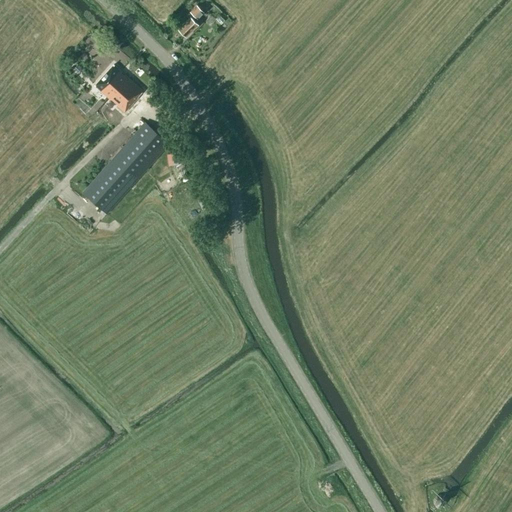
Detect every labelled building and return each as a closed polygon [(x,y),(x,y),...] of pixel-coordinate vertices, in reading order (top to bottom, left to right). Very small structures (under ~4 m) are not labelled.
[(197,18),(203,12),(197,5),(190,11),(186,15),(189,18),(178,28),(186,36),(198,24),(195,20),(197,18)] [(216,20),(211,15),(206,21),(211,25),(216,20)] [(120,63),(101,84),(111,93),(113,95),(114,96),(133,76),(133,75),(132,77),(130,75),(131,73),(120,63)] [(133,76),(114,96),(117,98),(118,97),(124,103),(123,104),(131,111),(143,97),(144,96),(143,96),(148,90),(149,90),(135,77),(134,79),(133,77),(134,76),(133,76)] [(101,112),(115,126),(128,115),(114,100),(101,112)] [(107,213),(169,143),(145,122),(83,191),(107,213)] [(445,502),(445,501),(444,498),(445,498),(444,497),(441,495),(440,495),(437,495),(436,495),(436,496),(434,498),(433,499),(434,503),(434,504),(435,504),(437,506),(438,506),(442,506),(443,505),(445,502)]
